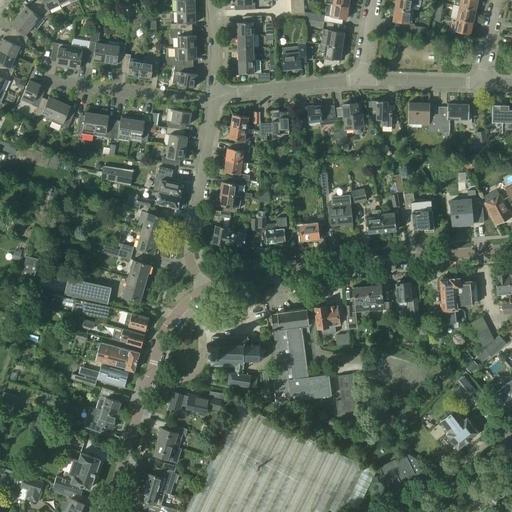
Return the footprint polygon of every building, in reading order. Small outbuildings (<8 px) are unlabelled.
[(42,0),(38,4),(47,16),(51,13),(49,10),(60,5),(57,0),(42,0)] [(173,0),(174,12),(177,12),(195,11),(194,0),(173,0)] [(252,0),(236,0),(237,5),(239,4),(239,10),(255,10),(255,3),(252,3),(252,0)] [(417,0),(396,0),(395,9),(411,11),(412,5),(420,7),(420,5),(424,5),(425,1),(418,0),(417,0)] [(455,0),(454,5),(460,7),(475,10),(477,0),(455,0)] [(137,12),(134,3),(120,8),(122,12),(137,12)] [(347,12),(348,6),(333,4),(327,3),(326,12),(331,13),(331,16),(346,19),(347,12)] [(47,16),(38,4),(31,9),(26,5),(19,15),(33,26),(37,29),(48,17),(47,16)] [(459,12),(457,19),(473,22),(475,12),(475,10),(460,7),(459,12)] [(411,11),(395,9),(393,21),(409,23),(411,11)] [(195,11),(177,12),(178,23),(170,24),(170,30),(189,29),(189,23),(196,23),(195,11)] [(304,12),(304,14),(305,18),(324,21),(325,15),(304,12)] [(16,28),(13,35),(25,42),(27,37),(25,35),(33,26),(19,15),(11,24),(16,28)] [(243,23),(237,23),(238,36),(253,35),(253,23),(262,23),(262,16),(255,16),(243,17),(243,23)] [(324,21),(305,18),(305,20),(305,25),(323,28),(324,21)] [(470,34),(473,22),(457,19),(455,31),(470,34)] [(178,47),(196,47),(196,35),(189,35),(189,29),(170,30),(170,36),(172,38),(178,37),(178,47)] [(322,44),(326,44),(342,47),(344,33),(326,30),(324,32),(322,44)] [(89,49),(89,53),(94,54),(93,60),(105,62),(108,41),(98,39),(100,32),(92,31),(90,45),(89,49)] [(4,39),(0,47),(0,50),(16,57),(20,46),(22,47),(25,42),(13,35),(10,41),(4,39)] [(253,35),(238,36),(238,48),(253,48),(253,35)] [(108,41),(105,62),(117,64),(118,57),(124,58),(124,54),(125,51),(126,44),(108,41)] [(300,61),(306,60),(306,48),(305,42),(298,42),(298,47),(282,48),(283,55),(282,55),(283,70),(300,68),(300,61)] [(51,57),(57,58),(56,65),(68,67),(71,46),(53,43),(51,57)] [(338,64),(340,59),(342,47),(326,44),(322,44),(321,51),(325,52),(324,58),(327,58),(326,64),(330,64),(338,64)] [(71,46),(68,67),(80,68),(81,62),(87,63),(89,53),(89,49),(71,46)] [(178,47),(175,48),(175,57),(167,57),(167,67),(176,66),(190,65),(190,59),(197,59),(196,47),(178,47)] [(238,61),(254,60),(253,48),(238,48),(238,61)] [(0,63),(0,69),(11,75),(14,69),(11,68),(16,57),(0,50),(0,63)] [(124,54),(124,58),(122,68),(128,69),(127,76),(139,78),(142,60),(130,58),(130,55),(124,54)] [(142,60),(139,78),(151,79),(152,73),(158,74),(160,64),(161,59),(142,56),(142,60)] [(261,60),(254,60),(238,61),(239,74),(261,73),(261,60)] [(177,88),(186,89),(187,85),(195,86),(197,74),(190,73),(190,65),(176,66),(173,83),(177,84),(177,88)] [(0,89),(1,90),(6,79),(8,80),(11,75),(0,69),(0,89)] [(38,107),(41,100),(44,93),(38,91),(41,85),(30,80),(21,100),(38,107)] [(53,118),(60,101),(49,96),(46,102),(41,100),(38,107),(35,114),(40,116),(42,113),(53,118)] [(388,104),(388,101),(378,101),(378,100),(376,100),(376,118),(381,118),(381,125),(393,125),(394,104),(388,104)] [(51,121),(68,128),(74,114),(68,112),(71,106),(60,101),(53,118),(51,121)] [(438,119),(429,119),(430,103),(409,102),(408,123),(429,123),(429,132),(442,133),(441,140),(445,140),(448,139),(441,126),(438,119)] [(349,149),(346,128),(364,126),(362,114),(358,114),(357,103),(340,105),(342,116),(338,116),(338,117),(337,117),(338,123),(340,131),(342,144),(343,150),(349,149)] [(439,107),(438,119),(440,123),(440,124),(450,119),(450,117),(459,117),(459,119),(463,119),(462,123),(464,124),(470,124),(471,123),(471,112),(469,112),(469,104),(448,103),(448,107),(439,107)] [(321,106),(321,105),(307,107),(309,121),(320,120),(321,125),(338,123),(337,117),(329,118),(327,106),(321,106)] [(511,109),(505,110),(505,105),(493,105),(492,122),(502,122),(502,129),(511,129),(511,109)] [(165,121),(164,127),(182,129),(183,123),(189,124),(191,112),(173,109),(171,122),(165,121)] [(271,123),(261,123),(259,123),(259,131),(260,135),(260,143),(267,142),(267,134),(272,134),(280,134),(280,133),(288,133),(288,111),(279,111),(279,109),(271,110),(271,123)] [(94,135),(97,114),(85,112),(84,118),(78,117),(76,132),(94,135)] [(152,112),(151,124),(158,124),(159,113),(152,112)] [(112,138),(114,123),(108,122),(109,115),(97,114),(94,135),(112,138)] [(233,114),(231,126),(246,128),(248,116),(233,114)] [(130,137),(133,119),(121,117),(120,124),(114,123),(112,138),(129,141),(130,137)] [(141,143),(147,143),(150,128),(144,127),(145,121),(133,119),(130,137),(142,139),(141,143)] [(244,140),(246,128),(231,126),(229,138),(235,139),(234,144),(250,146),(250,141),(244,140)] [(181,135),(182,129),(164,127),(163,133),(170,134),(168,145),(186,148),(187,136),(181,135)] [(475,130),(479,154),(489,155),(486,130),(475,130)] [(340,131),(334,132),(336,145),(342,144),(340,131)] [(20,144),(16,157),(47,167),(51,154),(48,153),(39,150),(20,144)] [(249,152),(250,146),(234,144),(233,148),(227,147),(227,149),(226,149),(225,155),(226,155),(225,160),(244,162),(245,157),(242,157),(243,151),(249,152)] [(39,150),(48,153),(48,152),(48,151),(47,151),(47,150),(47,149),(46,148),(45,148),(45,147),(44,146),(43,146),(42,145),(41,145),(40,145),(39,150)] [(187,155),(187,150),(185,149),(186,148),(168,145),(166,157),(160,156),(159,162),(176,165),(177,159),(184,160),(185,154),(187,155)] [(244,162),(225,160),(225,164),(224,164),(223,169),(224,169),(224,171),(240,174),(241,167),(243,167),(244,162)] [(104,166),(102,180),(131,185),(134,170),(104,166)] [(159,167),(154,190),(158,191),(162,192),(181,196),(183,184),(170,181),(172,170),(159,167)] [(327,171),(319,172),(321,195),(329,194),(327,171)] [(404,192),(401,173),(394,175),(397,193),(404,192)] [(220,193),(239,196),(240,191),(237,190),(238,183),(222,181),(222,183),(221,183),(220,188),(221,188),(220,193)] [(52,188),(47,187),(43,200),(48,202),(49,199),(56,201),(58,193),(51,191),(52,188)] [(364,189),(352,191),(355,202),(366,200),(364,189)] [(259,190),(259,201),(269,201),(269,190),(259,190)] [(468,199),(454,201),(457,225),(467,223),(473,223),(473,219),(484,218),(482,206),(479,206),(478,198),(476,199),(475,190),(467,191),(468,199)] [(183,198),(180,197),(181,196),(162,192),(158,191),(156,203),(178,208),(178,206),(182,207),(183,198)] [(218,205),(223,206),(222,211),(230,212),(233,212),(234,207),(239,208),(241,196),(239,196),(220,193),(220,198),(219,198),(218,203),(219,203),(218,205)] [(413,193),(404,194),(405,209),(412,208),(414,228),(425,227),(425,231),(434,231),(433,227),(434,227),(432,208),(436,208),(436,204),(434,204),(434,200),(424,201),(424,199),(414,199),(413,193)] [(400,205),(399,201),(397,194),(391,196),(393,207),(400,205)] [(342,197),(342,195),(331,196),(332,201),(328,201),(331,224),(344,223),(345,227),(353,226),(350,196),(342,197)] [(500,195),(485,203),(496,224),(511,215),(507,207),(511,204),(511,198),(510,195),(503,199),(500,195)] [(137,197),(136,203),(140,204),(150,206),(151,200),(137,197)] [(143,225),(142,230),(159,235),(161,226),(163,226),(166,217),(141,210),(138,223),(143,225)] [(373,217),(366,218),(367,234),(383,232),(381,216),(381,210),(372,210),(373,217)] [(383,216),(381,216),(383,232),(384,232),(396,231),(394,212),(382,213),(383,216)] [(277,218),(277,223),(266,224),(265,216),(258,216),(258,218),(258,227),(265,227),(266,242),(285,241),(284,227),(287,227),(286,217),(277,218)] [(226,245),(226,243),(228,231),(230,218),(225,217),(223,226),(215,225),(214,236),(212,235),(211,240),(213,241),(212,243),(226,245)] [(15,218),(13,225),(20,227),(22,220),(15,218)] [(318,224),(299,225),(301,240),(319,238),(318,224)] [(238,232),(228,231),(226,243),(237,245),(237,247),(242,247),(242,246),(244,246),(247,230),(238,229),(238,232)] [(156,244),(159,235),(142,230),(137,248),(155,253),(158,245),(156,244)] [(120,250),(132,254),(134,247),(122,244),(120,250)] [(114,248),(113,254),(118,256),(130,259),(132,254),(120,250),(114,248)] [(11,261),(18,263),(22,251),(14,249),(11,261)] [(26,256),(20,276),(33,280),(39,260),(26,256)] [(133,260),(128,278),(145,283),(148,273),(150,273),(152,265),(133,260)] [(497,293),(510,292),(508,273),(496,274),(497,293)] [(443,309),(438,310),(439,323),(454,322),(454,327),(459,326),(458,321),(456,321),(455,308),(460,308),(460,304),(457,304),(456,287),(460,287),(459,280),(459,277),(451,278),(448,276),(443,276),(442,278),(441,278),(443,309)] [(65,294),(108,303),(111,287),(68,278),(65,294)] [(142,292),(145,283),(128,278),(123,296),(142,301),(144,293),(142,292)] [(397,283),(396,283),(398,300),(407,300),(408,310),(410,309),(411,317),(419,316),(418,302),(418,298),(412,298),(411,287),(410,282),(405,282),(405,281),(403,279),(399,279),(397,281),(397,283)] [(460,287),(456,287),(457,304),(460,304),(472,303),(470,279),(459,280),(460,287)] [(381,284),(368,286),(370,310),(387,308),(387,312),(393,311),(392,301),(383,302),(381,284)] [(353,315),(347,316),(348,329),(354,328),(357,325),(356,311),(370,310),(368,286),(354,287),(355,304),(352,305),(353,315)] [(36,291),(32,303),(41,306),(45,295),(36,291)] [(81,301),(63,297),(61,304),(72,306),(72,309),(79,311),(81,301)] [(109,307),(85,301),(82,312),(107,317),(109,307)] [(28,317),(32,306),(23,303),(19,314),(28,317)] [(511,315),(511,305),(496,316),(500,323),(511,315)] [(325,306),(315,307),(317,327),(322,327),(323,334),(335,333),(334,325),(339,324),(336,306),(326,307),(325,306)] [(271,318),(270,319),(271,325),(272,325),(273,330),(274,330),(281,381),(273,382),(276,403),(305,409),(304,404),(332,400),(329,377),(329,374),(308,377),(301,327),(309,325),(308,318),(309,318),(309,315),(308,315),(307,308),(277,312),(277,313),(271,314),(271,318)] [(125,311),(122,323),(128,325),(145,330),(147,324),(148,324),(150,320),(148,320),(149,318),(132,313),(125,311)] [(84,319),(82,325),(94,328),(96,322),(84,319)] [(34,332),(37,323),(28,320),(25,329),(34,332)] [(116,327),(113,339),(120,341),(127,343),(141,347),(144,334),(124,328),(123,329),(116,327)] [(86,340),(88,333),(76,330),(74,337),(86,340)] [(506,343),(499,335),(484,348),(491,356),(506,343)] [(229,372),(228,384),(249,387),(255,388),(257,377),(250,376),(242,374),(243,368),(243,362),(244,362),(244,360),(251,360),(250,362),(252,362),(252,360),(258,360),(259,362),(260,362),(259,360),(263,356),(265,357),(265,356),(264,355),(263,350),(266,349),(265,348),(263,349),(260,345),(260,343),(259,343),(258,345),(252,345),(252,343),(251,343),(251,345),(244,344),(245,343),(248,342),(248,339),(246,337),(220,337),(212,337),(211,338),(211,346),(209,346),(207,344),(206,345),(208,348),(207,356),(205,357),(207,359),(208,357),(211,357),(211,366),(235,367),(234,373),(229,372)] [(101,342),(95,360),(134,371),(139,352),(101,342)] [(474,360),(467,368),(470,372),(478,364),(474,360)] [(81,366),(79,374),(98,379),(125,386),(128,372),(102,365),(100,372),(81,366)] [(268,371),(263,371),(267,401),(272,402),(268,371)] [(341,400),(336,400),(338,413),(358,410),(353,373),(338,375),(341,400)] [(72,374),(71,379),(83,382),(85,377),(72,374)] [(476,390),(464,376),(458,381),(469,395),(476,390)] [(511,379),(496,391),(509,408),(511,405),(511,379)] [(102,388),(100,394),(112,397),(113,391),(102,388)] [(220,411),(221,405),(223,405),(228,394),(210,391),(209,398),(189,394),(188,396),(185,395),(173,391),(167,409),(179,413),(182,405),(186,406),(186,408),(207,413),(208,408),(220,411)] [(1,400),(4,401),(14,404),(19,406),(22,398),(4,392),(1,400)] [(100,395),(96,409),(116,415),(120,402),(121,402),(100,395)] [(12,411),(14,404),(4,401),(2,408),(12,411)] [(237,403),(184,511),(326,511),(328,509),(334,511),(341,511),(345,504),(357,510),(376,471),(237,403)] [(91,407),(85,427),(101,432),(103,425),(112,428),(114,422),(116,423),(118,417),(116,416),(116,415),(96,409),(91,407)] [(455,408),(440,420),(449,431),(446,433),(458,447),(478,431),(466,417),(464,419),(455,408)] [(59,423),(37,415),(34,426),(37,432),(54,438),(59,423)] [(336,427),(339,422),(331,418),(328,424),(336,427)] [(175,425),(173,431),(161,427),(157,442),(178,449),(183,434),(186,435),(187,429),(175,425)] [(204,425),(200,433),(207,435),(210,427),(204,425)] [(152,455),(177,463),(182,450),(178,449),(157,442),(152,455)] [(54,484),(59,486),(75,492),(81,493),(83,486),(90,488),(100,459),(71,449),(69,456),(74,458),(69,472),(66,471),(65,471),(63,478),(56,476),(54,484)] [(423,472),(416,458),(408,454),(395,461),(394,460),(379,467),(383,475),(390,490),(402,484),(400,481),(415,474),(415,475),(423,472)] [(164,462),(162,469),(174,473),(176,466),(164,462)] [(144,473),(142,482),(145,483),(144,486),(165,493),(168,495),(175,473),(174,473),(162,469),(156,467),(153,475),(148,473),(147,474),(144,473)] [(42,481),(25,475),(18,473),(14,485),(28,489),(25,498),(38,502),(42,489),(40,488),(42,481)] [(59,486),(57,491),(68,497),(66,503),(68,504),(66,509),(63,508),(61,511),(80,511),(84,504),(73,499),(75,492),(59,486)] [(140,488),(137,496),(140,497),(140,499),(147,501),(147,503),(145,503),(143,508),(155,511),(170,511),(171,508),(162,505),(165,493),(144,486),(143,489),(140,488)]
